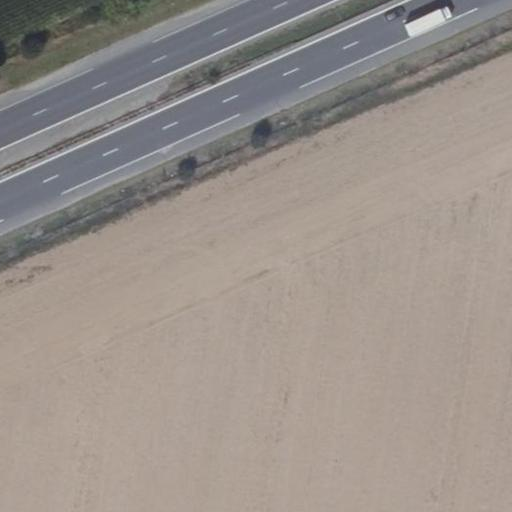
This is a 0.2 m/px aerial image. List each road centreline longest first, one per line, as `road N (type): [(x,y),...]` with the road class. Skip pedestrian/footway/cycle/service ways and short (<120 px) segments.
road 1 (trunk): [(0,196),(439,0)]
road 2 (trunk): [(292,0),(0,132)]
